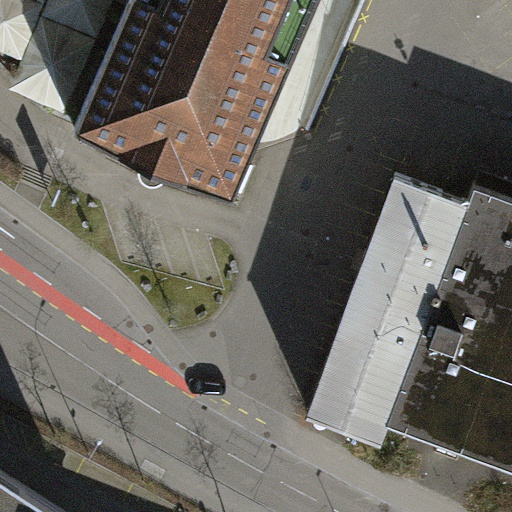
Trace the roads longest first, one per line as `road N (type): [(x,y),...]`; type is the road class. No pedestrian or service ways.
road 1 (unknown): [(229,401),(408,0)]
road 2 (unclassified): [(336,511),(140,404),(0,310)]
